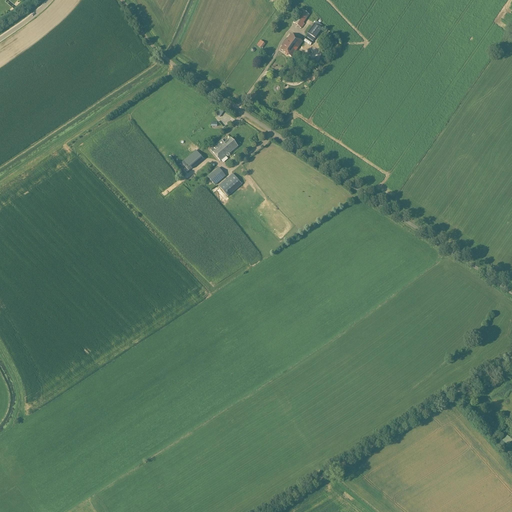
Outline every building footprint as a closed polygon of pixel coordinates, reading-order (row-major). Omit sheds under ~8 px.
[(309,15),(302,10),(293,23),(301,29),(305,24),(303,23),(309,15)] [(322,29),(314,24),(308,33),(315,39),(322,29)] [(292,58),(302,42),(291,34),(280,50),(285,53),(284,55),(287,56),(288,55),(292,58)] [(262,49),(266,44),(260,40),(257,45),(262,49)] [(304,57),(307,57),(307,58),(308,59),(309,60),(311,60),(312,61),(313,61),(315,60),(316,60),(317,59),(318,58),(318,56),(319,55),(318,55),(318,53),(319,53),(318,52),(318,51),(317,50),(316,50),(315,50),(314,49),(312,50),(311,51),(310,51),(310,52),(309,52),(309,51),(308,51),(307,51),(306,51),(305,52),(304,52),(303,53),(303,52),(302,52),(301,52),(300,53),(299,53),(299,54),(298,55),(298,56),(298,57),(298,58),(299,59),(300,59),(301,59),(302,59),(303,59),(304,58),(304,57)] [(231,138),(222,146),(219,143),(216,145),(219,148),(221,146),(222,148),(223,147),(224,149),(227,147),(231,153),(238,147),(231,138)] [(221,146),(219,148),(213,153),(220,162),(231,153),(227,147),(224,149),(223,147),(222,148),(221,146)] [(182,162),(189,171),(204,159),(196,150),(182,162)] [(215,185),(219,182),(226,177),(219,168),(208,177),(215,185)] [(233,174),(219,186),(228,197),(242,185),(233,174)] [(508,446),(511,441),(511,439),(507,435),(497,445),(501,449),(506,444),(508,446)]
